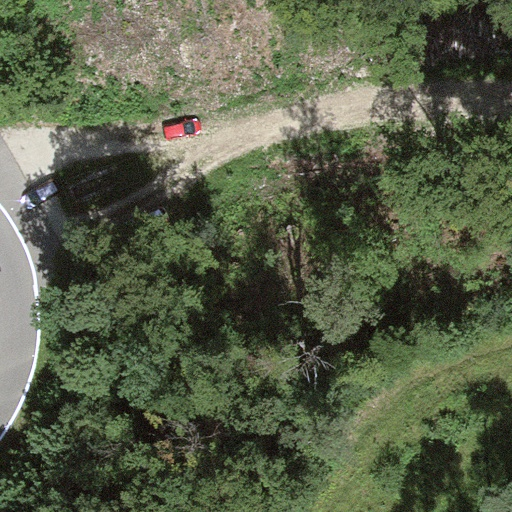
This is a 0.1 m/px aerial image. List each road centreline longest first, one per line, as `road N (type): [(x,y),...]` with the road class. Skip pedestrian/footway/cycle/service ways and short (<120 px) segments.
road 1 (track): [(219,145),(299,120),(511,96)]
road 2 (track): [(4,277),(219,145)]
road 3 (track): [(0,167),(121,145),(219,145)]
